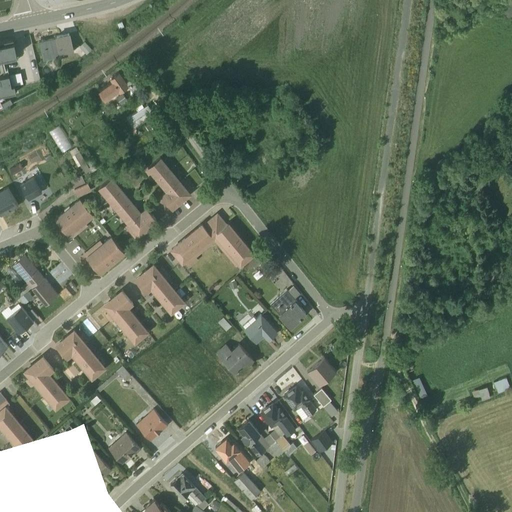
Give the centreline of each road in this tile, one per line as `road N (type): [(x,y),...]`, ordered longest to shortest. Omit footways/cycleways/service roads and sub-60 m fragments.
road 1 (residential): [(111,511),(331,319)]
road 2 (residential): [(336,511),(364,311)]
road 3 (residential): [(92,292),(227,188)]
road 4 (residential): [(227,188),(331,319)]
road 5 (track): [(469,511),(399,368)]
road 6 (residential): [(0,377),(92,292)]
road 7 (residential): [(0,247),(28,234),(47,237),(92,292)]
